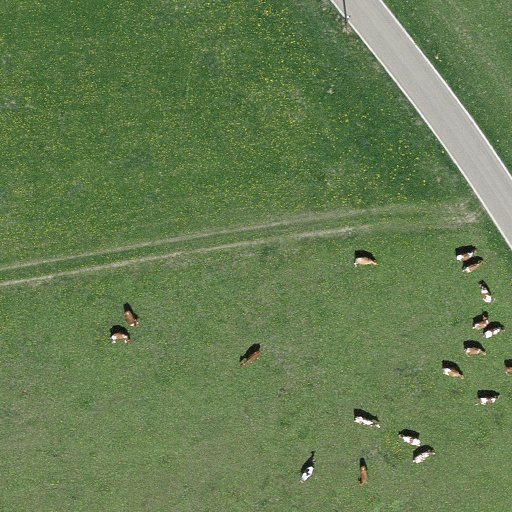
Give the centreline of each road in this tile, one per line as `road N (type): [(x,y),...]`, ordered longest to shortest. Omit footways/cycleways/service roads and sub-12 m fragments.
road 1 (track): [(0,275),(495,185)]
road 2 (unclassified): [(511,212),(355,0)]
